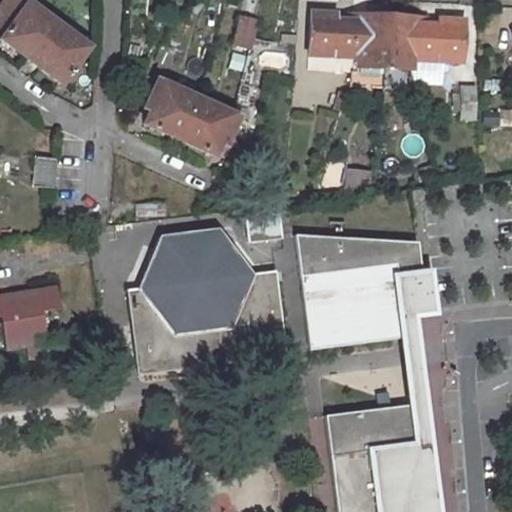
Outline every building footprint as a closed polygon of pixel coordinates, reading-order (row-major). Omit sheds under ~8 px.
[(0,39),(0,43),(59,86),(86,50),(24,5),(16,18),(0,6),(0,37),(1,38),(0,39)] [(308,16),(306,58),(355,61),(354,69),(409,72),(409,63),(457,65),(460,23),(436,22),(436,28),(425,27),(425,21),(343,18),(342,23),(331,23),(331,17),(308,16)] [(257,23),(241,20),(235,48),(251,51),(257,23)] [(142,124),(213,157),(218,145),(224,148),(234,126),(246,131),(248,125),(143,76),(141,82),(151,88),(141,110),(147,113),(142,124)] [(459,105),(459,122),(477,121),(477,89),(460,88),(459,97),(451,96),(451,105),(459,105)] [(55,161),(38,160),(36,192),(54,192),(55,161)] [(371,173),(350,172),(348,194),(370,195),(371,173)] [(246,196),(248,211),(287,206),(285,191),(246,196)] [(163,203),(134,205),(135,221),(164,219),(163,203)] [(249,244),(278,241),(275,218),(246,222),(249,244)] [(125,298),(135,377),(281,355),(270,277),(247,280),(219,233),(158,241),(134,296),(125,298)] [(412,246),(289,239),(304,354),(401,341),(398,321),(428,317),(423,276),(417,277),(412,246)] [(0,343),(2,354),(43,346),(37,314),(55,311),(51,290),(0,299),(0,343)] [(422,511),(409,408),(320,419),(331,511),(422,511)]
